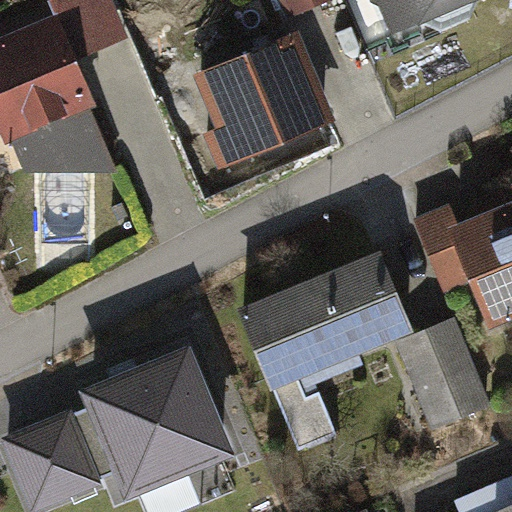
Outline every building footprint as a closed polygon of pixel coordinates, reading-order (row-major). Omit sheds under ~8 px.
[(46,18),(0,37),(0,143),(3,142),(80,109),(85,107),(66,62),(119,39),(101,0),(42,0),(39,2),(46,18)] [(273,0),(280,17),(323,0),(273,0)] [(371,0),(388,38),(474,0),(371,0)] [(210,172),(328,124),(292,35),(186,78),(208,131),(195,136),(210,172)] [(80,109),(3,142),(14,172),(109,174),(80,109)] [(511,184),(499,189),(511,220),(511,184)] [(511,325),(511,220),(499,189),(441,213),(439,209),(403,224),(435,300),(456,292),(476,340),(511,325)] [(80,243),(35,243),(35,261),(80,261),(80,243)] [(261,395),(386,345),(406,337),(373,252),(227,310),(261,395)] [(445,322),(406,337),(386,345),(421,434),(480,410),(445,322)] [(115,504),(225,460),(181,352),(75,395),(81,410),(64,416),(62,412),(0,436),(0,462),(19,511),(36,511),(94,489),(91,481),(104,476),(115,504)] [(511,476),(442,507),(444,511),(496,511),(511,505),(511,476)]
